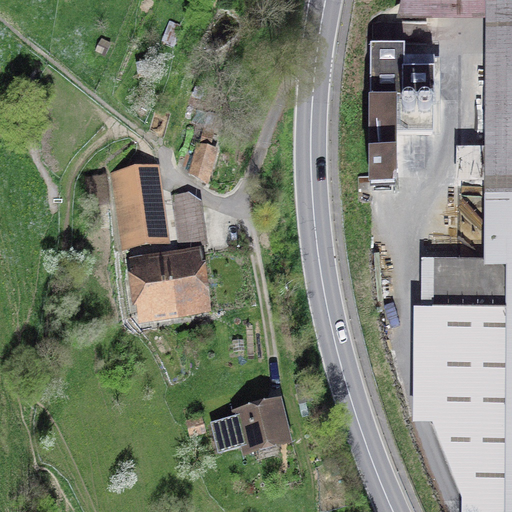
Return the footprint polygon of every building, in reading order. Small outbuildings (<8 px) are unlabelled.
[(511,511),(511,0),(406,0),(400,25),(447,25),(498,26),(500,320),(409,322),(414,435),(431,436),(461,511),(511,511)] [(400,25),(392,65),(435,76),(447,25),(400,25)] [(392,116),(360,116),(360,191),(430,192),(430,148),(391,148),(392,116)] [(200,152),(190,187),(208,192),(219,158),(200,152)] [(162,173),(115,179),(125,260),(172,253),(162,173)] [(104,183),(89,185),(94,214),(110,211),(104,183)] [(188,199),(173,202),(183,256),(208,252),(201,210),(188,199)] [(197,259),(129,268),(138,333),(206,324),(197,259)] [(290,455),(278,408),(237,419),(239,426),(211,433),(218,462),(247,454),(250,465),(290,455)]
